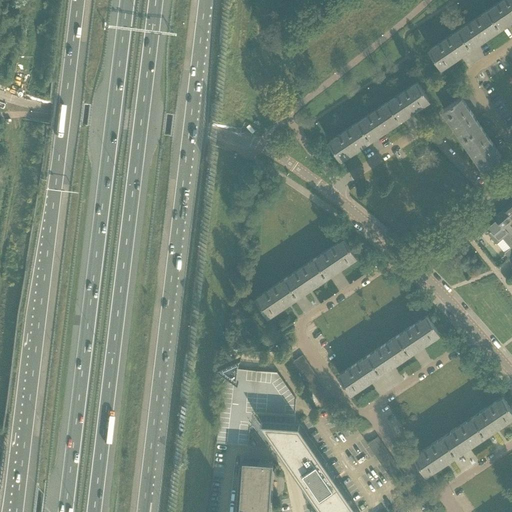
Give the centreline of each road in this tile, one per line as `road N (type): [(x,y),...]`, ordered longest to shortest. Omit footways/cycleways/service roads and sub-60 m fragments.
road 1 (motorway): [(127,0),(65,511)]
road 2 (trunk): [(77,0),(16,511)]
road 3 (motorway): [(95,511),(155,0)]
road 4 (trunk): [(145,503),(205,0)]
road 5 (unclassified): [(293,166),(224,133),(0,95)]
road 6 (residential): [(368,411),(355,412),(299,332),(404,255)]
road 7 (residential): [(486,192),(428,133),(341,185)]
road 8 (residential): [(368,411),(478,336)]
road 9 (residential): [(511,143),(468,82),(511,47)]
road 10 (residential): [(443,493),(430,501),(368,411)]
